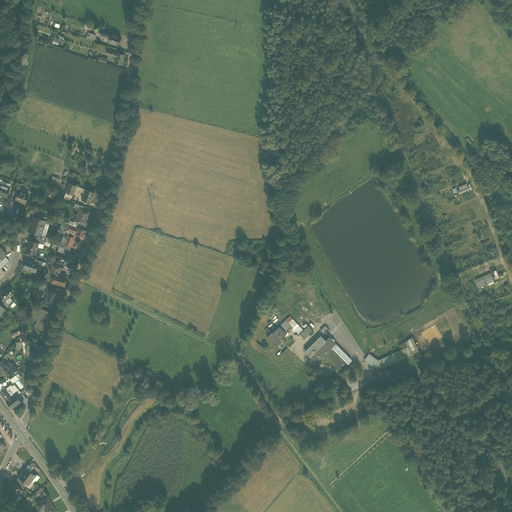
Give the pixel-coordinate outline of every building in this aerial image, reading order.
[(108,42),(118,45),(119,41),(121,37),(111,33),(111,34),(102,31),(101,34),(100,35),(109,38),(108,42)] [(52,43),(59,45),(61,38),(54,36),(52,43)] [(124,55),(113,51),(108,50),(107,54),(112,56),(116,57),(115,62),(121,64),(124,55)] [(1,179),(0,180),(0,183),(3,185),(9,188),(9,187),(10,184),(3,181),(2,179),(1,179)] [(8,191),(9,188),(3,185),(0,183),(0,194),(7,197),(9,191),(8,191)] [(64,196),(72,198),(73,195),(75,190),(76,185),(71,183),(69,183),(66,192),(64,196)] [(75,190),(84,193),(86,189),(85,188),(76,185),(75,190)] [(467,186),(459,189),(457,190),(459,194),(469,189),(467,185),(467,186)] [(82,199),(90,202),(93,196),(95,192),(86,189),(84,193),(82,199)] [(15,200),(25,203),(28,194),(19,190),(18,192),(17,195),(17,196),(15,200)] [(80,213),(77,221),(85,224),(86,225),(88,220),(87,219),(90,212),(82,209),(80,208),(78,213),(80,213)] [(37,234),(41,235),(41,234),(45,220),(33,216),(28,231),(37,234)] [(76,234),(76,233),(78,227),(75,226),(68,223),(65,230),(68,231),(68,232),(76,234)] [(84,229),(78,227),(76,233),(84,236),(85,232),(86,230),(84,229)] [(37,234),(36,238),(34,242),(38,243),(39,243),(44,245),(45,242),(47,236),(41,234),(41,235),(37,234)] [(60,242),(71,246),(74,237),(67,235),(66,237),(63,236),(60,242)] [(31,252),(34,253),(35,249),(36,249),(38,243),(34,242),(33,241),(32,242),(29,242),(26,251),(31,253),(31,252)] [(60,246),(58,252),(67,255),(68,253),(69,253),(70,250),(60,246)] [(65,260),(63,264),(68,266),(70,262),(73,263),(76,255),(69,253),(68,253),(67,255),(58,252),(57,257),(65,260)] [(3,258),(2,258),(0,260),(0,268),(0,269),(2,267),(4,265),(5,265),(7,263),(7,262),(9,260),(5,256),(3,258)] [(24,268),(35,272),(38,264),(38,263),(34,262),(27,260),(24,268)] [(52,282),(64,286),(65,285),(65,283),(65,282),(67,277),(63,276),(61,273),(59,273),(60,271),(55,269),(54,271),(53,273),(55,274),(52,282)] [(475,281),(491,274),(490,273),(474,280),(475,281)] [(491,274),(475,281),(478,287),(488,283),(493,281),(494,281),(491,274)] [(4,298),(6,300),(10,296),(13,294),(8,287),(5,290),(1,293),(4,298)] [(45,301),(55,304),(57,300),(55,299),(58,291),(47,288),(46,292),(48,293),(45,301)] [(14,301),(10,296),(6,300),(10,305),(14,301)] [(1,300),(8,308),(11,305),(10,305),(6,300),(4,298),(1,300)] [(35,326),(44,330),(46,324),(41,323),(45,314),(49,316),(50,313),(43,310),(42,313),(34,309),(32,312),(34,313),(32,318),(38,320),(35,326)] [(333,315),(328,309),(317,318),(321,323),(329,316),(330,318),(333,315)] [(301,336),(304,339),(313,330),(308,325),(303,330),(290,316),(285,320),(290,325),(301,336)] [(285,320),(279,326),(284,331),(290,325),(285,320)] [(286,333),(284,331),(279,326),(272,332),(267,337),(274,345),(286,333)] [(296,340),(300,337),(295,332),(292,335),(296,340)] [(304,351),(309,356),(325,340),(321,335),(304,351)] [(325,340),(309,356),(316,363),(325,354),(342,370),(349,364),(348,363),(352,360),(334,342),(335,341),(332,337),(331,338),(329,337),(325,340)] [(408,348),(411,354),(418,351),(412,337),(405,342),(408,348)] [(40,349),(32,346),(30,353),(34,355),(38,356),(40,349)] [(364,360),(378,370),(411,354),(408,348),(378,362),(368,355),(364,360)] [(3,357),(4,360),(13,352),(12,350),(3,357)] [(13,364),(9,366),(7,364),(7,363),(4,360),(0,363),(0,369),(0,370),(0,369),(0,370),(5,376),(11,371),(13,373),(17,369),(13,364)] [(0,393),(3,397),(9,392),(7,388),(6,389),(0,393)] [(13,392),(11,393),(9,392),(3,397),(12,408),(20,401),(15,394),(13,392)] [(26,467),(22,472),(32,480),(36,475),(26,467)] [(28,485),(32,480),(22,472),(18,477),(24,482),(28,485)] [(12,482),(9,487),(19,495),(22,490),(20,488),(14,483),(12,482)] [(15,500),(19,495),(9,487),(5,492),(6,493),(12,498),(15,500)] [(54,511),(56,511),(48,497),(36,504),(38,508),(43,505),(45,507),(43,508),(44,508),(45,511),(54,511)]
